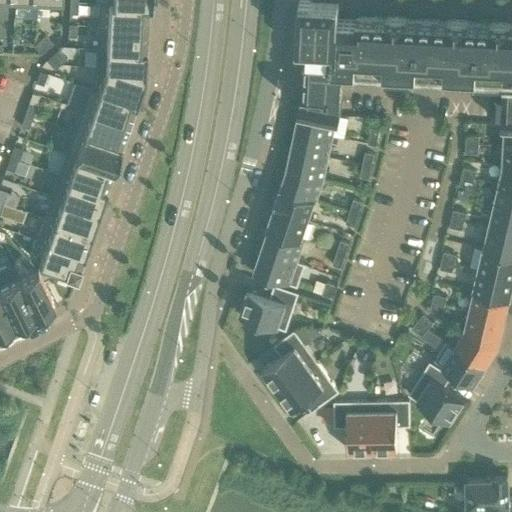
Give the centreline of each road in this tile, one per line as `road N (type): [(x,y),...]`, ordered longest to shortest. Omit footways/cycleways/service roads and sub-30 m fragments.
road 1 (unclassified): [(211,0),(179,205),(80,511)]
road 2 (residential): [(154,401),(196,394),(212,282),(245,181),(279,0)]
road 3 (residential): [(0,362),(91,317),(182,48),(184,0)]
road 4 (unclassified): [(154,401),(215,193),(246,0)]
road 5 (residential): [(464,445),(449,466),(323,469),(308,461),(239,369)]
